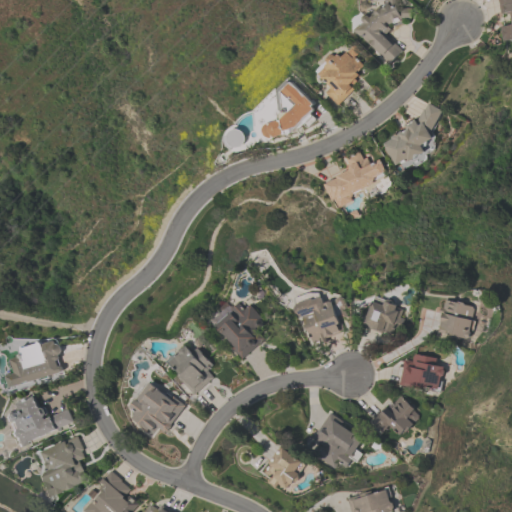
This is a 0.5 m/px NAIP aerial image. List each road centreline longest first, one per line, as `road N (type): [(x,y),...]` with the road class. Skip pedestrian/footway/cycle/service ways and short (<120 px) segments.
road 1 (residential): [(463,23),(395,98),(351,132),(214,189),(187,217),(157,276),(121,296),(104,320),(93,378),(118,448),(148,473),(242,511)]
road 2 (residential): [(184,488),(206,437),(240,403),(282,384),(350,377)]
